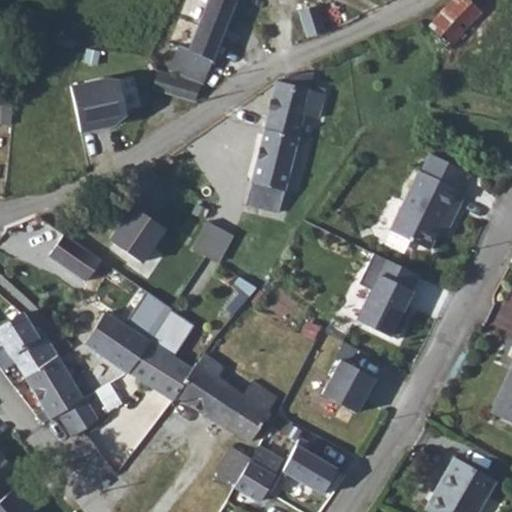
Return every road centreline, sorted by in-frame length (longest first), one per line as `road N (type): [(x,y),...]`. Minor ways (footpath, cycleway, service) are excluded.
road 1 (unclassified): [(0,213),(81,192),(190,133),(259,74),(412,0)]
road 2 (unclassified): [(511,222),(408,429),(347,511)]
road 3 (unclassified): [(94,511),(0,387)]
